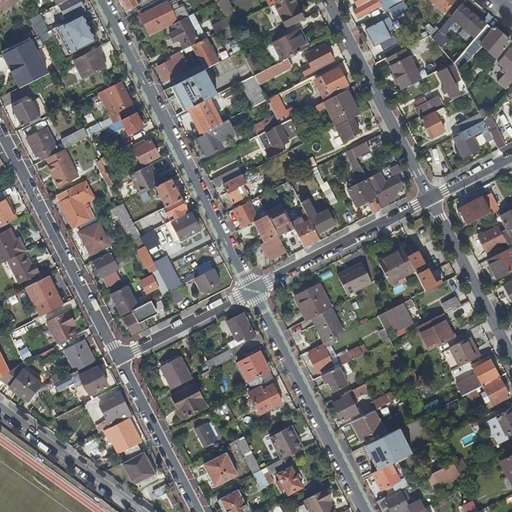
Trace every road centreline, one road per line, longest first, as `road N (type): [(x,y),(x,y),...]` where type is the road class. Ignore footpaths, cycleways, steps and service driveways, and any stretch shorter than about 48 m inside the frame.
road 1 (residential): [(103,0),(250,291)]
road 2 (residential): [(117,357),(0,127)]
road 3 (residential): [(250,291),(363,511)]
road 4 (residential): [(430,198),(327,0)]
road 5 (residential): [(430,198),(250,291)]
road 6 (residential): [(511,356),(430,198)]
road 7 (residential): [(0,407),(140,511)]
road 8 (residential): [(197,511),(117,357)]
road 9 (residential): [(250,291),(117,357)]
